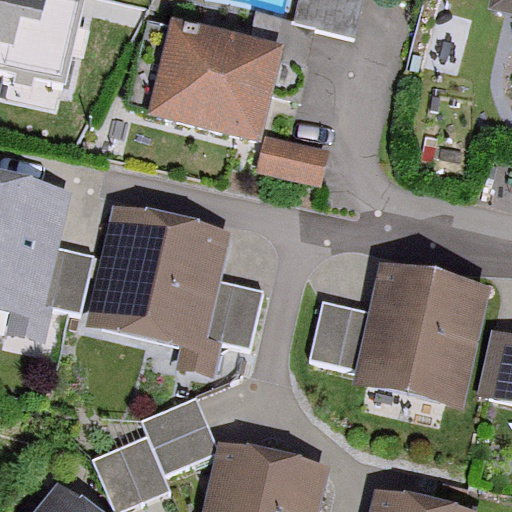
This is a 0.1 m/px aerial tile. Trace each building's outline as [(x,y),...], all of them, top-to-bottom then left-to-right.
[(0,0),(0,68),(65,84),(84,0),(0,0)] [(309,58),(196,34),(174,136),(287,160),(309,58)] [(0,178),(0,312),(57,325),(84,196),(0,178)] [(132,212),(107,331),(221,354),(245,234),(132,212)] [(397,273),(373,387),(486,411),(510,296),(397,273)] [(104,463),(122,511),(148,511),(181,500),(159,442),(104,463)] [(307,511),(314,479),(221,456),(209,511),(307,511)]
